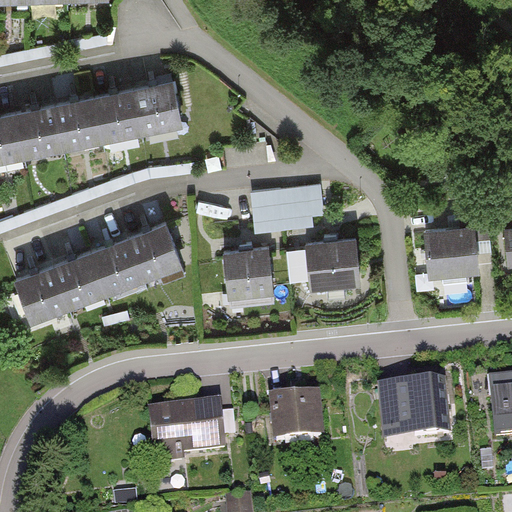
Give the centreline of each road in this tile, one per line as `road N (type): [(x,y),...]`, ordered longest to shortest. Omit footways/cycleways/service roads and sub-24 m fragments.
road 1 (residential): [(399,348),(142,371),(93,386),(53,412),(26,450),(7,511)]
road 2 (residential): [(350,166),(156,187),(9,236)]
road 3 (residential): [(350,166),(196,36)]
road 4 (residential): [(196,36),(0,72)]
road 5 (residential): [(399,348),(388,223),(377,190),(350,166)]
